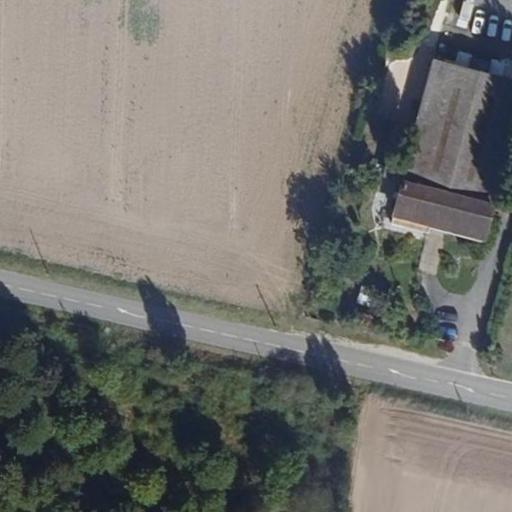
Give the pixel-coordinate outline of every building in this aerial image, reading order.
[(471,57),(468,68),(487,74),(490,62),(471,57)] [(482,236),(511,121),(511,80),(487,74),(468,68),(433,59),(408,151),(401,180),(390,222),(427,231),(430,222),(437,191),(456,195),(448,226),(482,236)] [(382,176),(401,180),(408,151),(390,146),(385,165),(382,176)] [(363,170),(382,176),(385,165),(366,160),(363,170)] [(448,226),(456,195),(437,191),(430,222),(448,226)]
